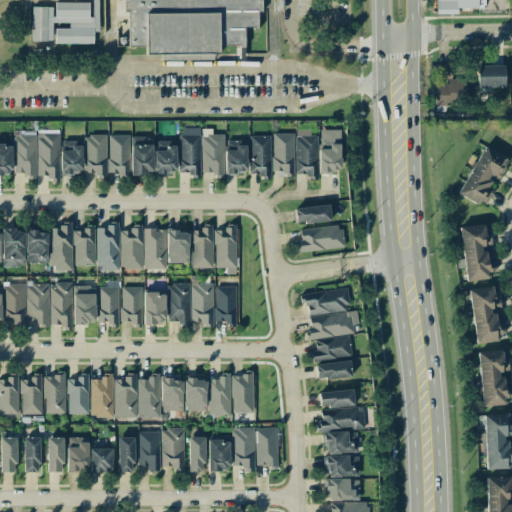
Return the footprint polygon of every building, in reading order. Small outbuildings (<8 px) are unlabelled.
[(242,0),(244,46),(128,48),(126,0),(242,0)] [(435,0),(436,14),(457,14),(457,8),(477,8),(476,0),(435,0)] [(504,87),(504,65),(477,65),(477,87),(504,87)] [(179,174),(200,174),(199,128),(178,128),(179,174)] [(295,176),(316,176),(316,135),(310,135),(310,129),(296,128),(295,176)] [(339,172),(340,130),(319,129),(318,172),(339,172)] [(25,178),(35,179),(36,131),(13,130),(13,173),(25,174),(25,178)] [(36,175),(50,175),(50,181),(58,181),(58,133),(37,133),(36,175)] [(293,133),(272,133),(272,173),(293,173),(293,133)] [(106,175),(106,135),(84,134),(83,175),(106,175)] [(222,134),(201,135),(201,175),(222,175),(222,134)] [(107,174),(126,174),(127,135),(108,135),(107,174)] [(270,136),(249,136),(249,175),(270,175),(270,136)] [(152,137),(130,137),(131,174),(153,174),(152,137)] [(82,173),(81,141),(60,141),(60,174),(82,173)] [(175,175),(175,141),(154,141),(154,175),(175,175)] [(224,175),(245,175),(245,141),(224,141),(224,175)] [(0,175),(10,175),(10,144),(0,143),(0,175)] [(457,192),(484,207),(493,190),(488,187),(493,178),(497,181),(509,160),(483,145),(457,192)] [(330,219),(328,204),(293,209),(295,225),(330,219)] [(71,269),(72,222),(60,222),(60,227),(49,227),(49,269),(71,269)] [(96,269),(119,268),(118,222),(107,222),(107,227),(96,227),(96,269)] [(214,267),(235,268),(235,224),(224,224),(224,230),(214,229),(214,267)] [(464,280),(495,277),(493,256),(486,257),(485,246),(489,246),(487,224),(459,226),(464,280)] [(94,265),(94,225),(84,225),(84,231),(74,231),(73,265),(94,265)] [(299,251),(342,247),(340,225),(297,229),(299,251)] [(163,269),(164,228),(120,227),(119,268),(163,269)] [(212,268),(212,227),(191,227),(191,268),(212,268)] [(2,266),(24,266),(23,229),(1,229),(2,266)] [(25,262),(47,262),(47,231),(25,231),(25,262)] [(188,231),(166,231),(166,263),(188,263),(188,231)] [(48,324),(48,283),(26,283),(25,324),(48,324)] [(49,283),(49,326),(70,326),(69,283),(49,283)] [(189,283),(166,284),(167,324),(190,324),(189,283)] [(212,283),(190,283),(190,324),(212,324),(212,283)] [(25,284),(2,284),(2,323),(24,324),(25,284)] [(94,324),(95,286),(72,286),(72,323),(94,324)] [(118,286),(97,286),(97,323),(117,323),(118,286)] [(139,287),(121,286),(120,324),(139,324),(139,287)] [(235,287),(215,286),(215,323),(235,324),(235,287)] [(474,344),(498,341),(497,334),(504,334),(502,318),(495,319),(494,310),(498,310),(495,286),(468,289),(474,344)] [(305,315),(348,310),(345,287),(303,293),(305,315)] [(143,324),(164,324),(164,291),(142,291),(143,324)] [(353,334),(352,325),(357,324),(356,311),(305,316),(308,338),(353,334)] [(312,360),(350,356),(348,336),(314,340),(315,350),(311,351),(312,360)] [(478,351),(481,406),(509,405),(508,383),(503,383),(503,372),(506,372),(505,350),(478,351)] [(351,375),(348,360),(314,365),(316,380),(351,375)] [(0,414),(18,414),(17,373),(8,374),(8,379),(0,378),(0,414)] [(88,414),(87,373),(78,374),(78,378),(66,379),(67,414),(88,414)] [(112,417),(112,373),(101,373),(101,378),(90,378),(89,416),(112,417)] [(135,417),(136,373),(124,373),(124,380),(113,379),(113,417),(135,417)] [(218,378),(206,378),(207,416),(230,416),(229,373),(218,373),(218,378)] [(252,373),(230,374),(232,413),(253,412),(252,373)] [(157,417),(158,374),(147,374),(147,379),(137,379),(136,417),(157,417)] [(44,413),(65,413),(64,375),(43,375),(44,413)] [(41,414),(41,376),(20,376),(20,413),(41,414)] [(160,411),(182,410),(181,376),(159,377),(160,411)] [(205,378),(183,379),(184,410),(205,410),(205,378)] [(319,407),(353,406),(352,390),(318,392),(319,407)] [(364,428),(362,408),(318,411),(319,431),(364,428)] [(485,469),(509,468),(509,463),(511,462),(511,445),(508,446),(507,436),(511,436),(511,428),(511,413),(482,414),(485,469)] [(231,427),(231,466),(243,466),(243,471),(253,471),(253,427),(231,427)] [(256,467),(277,466),(276,427),(254,428),(256,467)] [(182,428),(160,428),(161,468),(183,467),(182,428)] [(158,431),(137,432),(137,466),(147,466),(148,471),(159,471),(158,431)] [(357,453),(356,432),(324,433),(325,454),(357,453)] [(15,437),(0,437),(0,471),(16,472),(15,437)] [(38,437),(22,437),(23,472),(39,472),(38,437)] [(62,437),(46,437),(47,472),(62,472),(62,437)] [(88,437),(66,437),(66,469),(87,469),(88,437)] [(117,472),(133,472),(132,437),(117,437),(117,472)] [(187,471),(203,472),(204,437),(188,437),(187,471)] [(207,471),(229,471),(228,438),(207,438),(207,471)] [(90,472),(111,472),(111,449),(90,448),(90,472)] [(358,476),(357,455),(326,456),(326,477),(358,476)] [(511,476),(485,477),(485,511),(511,511),(511,510),(510,510),(509,500),(511,499),(511,476)] [(327,501),(358,500),(358,479),(326,479),(327,501)] [(368,511),(368,501),(329,502),(329,511),(368,511)]
